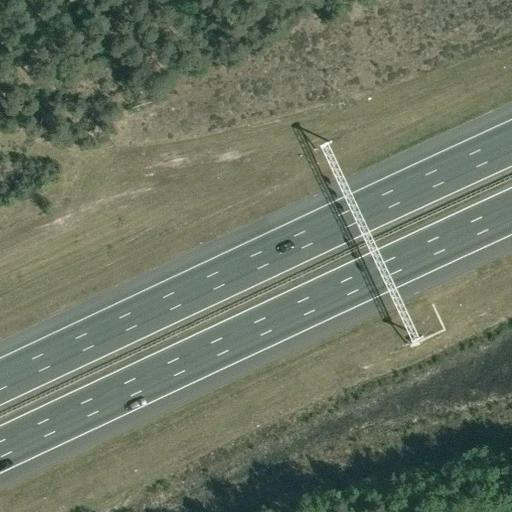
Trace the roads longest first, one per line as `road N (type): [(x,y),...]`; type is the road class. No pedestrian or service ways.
road 1 (motorway): [(0,450),(511,212)]
road 2 (motorway): [(511,143),(0,380)]
